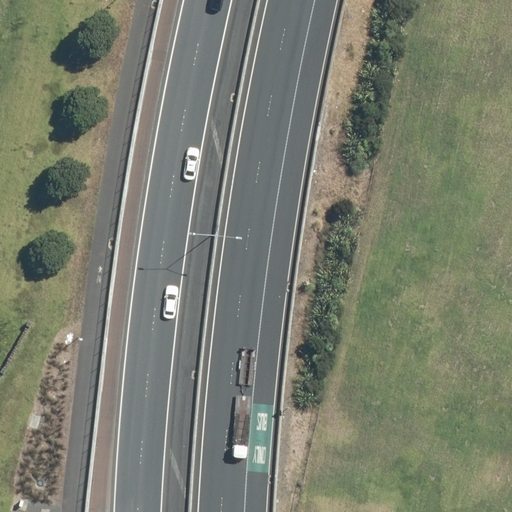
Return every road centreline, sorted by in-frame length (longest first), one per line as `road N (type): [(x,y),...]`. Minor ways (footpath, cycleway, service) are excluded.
road 1 (motorway): [(283,0),(258,105),(214,511)]
road 2 (motorway): [(129,511),(158,192),(189,0)]
